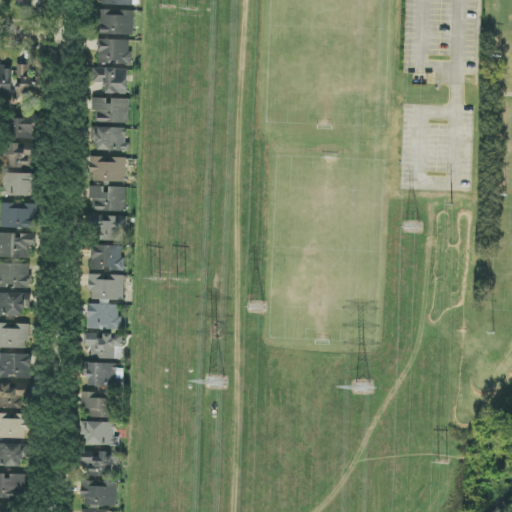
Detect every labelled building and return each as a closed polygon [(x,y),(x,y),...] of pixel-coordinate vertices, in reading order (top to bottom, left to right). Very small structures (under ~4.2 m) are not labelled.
[(134,35),(135,11),(99,10),(98,34),(134,35)] [(132,40),(99,40),(98,64),(131,64),(132,40)] [(40,77),(31,77),(31,65),(17,65),(18,96),(41,95),(40,77)] [(128,94),(128,69),(92,68),(92,83),(107,83),(106,94),(128,94)] [(129,124),(130,99),(110,99),(96,98),(96,123),(129,124)] [(40,117),(15,117),(14,138),(40,139),(40,117)] [(126,144),(126,129),(93,127),(92,150),(130,152),(130,144),(126,144)] [(29,169),(30,156),(35,156),(35,144),(7,143),(7,168),(29,169)] [(126,158),(90,157),(90,182),(126,182),(126,158)] [(2,196),(34,197),(34,174),(3,173),(2,196)] [(126,212),(127,188),(106,187),(90,186),(89,211),(126,212)] [(1,228),(36,229),(37,204),(2,203),(1,228)] [(0,233),(0,257),(29,258),(29,248),(36,248),(36,234),(20,234),(0,233)] [(124,246),(92,245),(91,270),(123,271),(124,246)] [(30,264),(0,263),(0,288),(29,289),(30,264)] [(125,275),(90,274),(90,299),(124,300),(125,275)] [(0,316),(24,317),(24,308),(31,308),(31,294),(0,292),(0,316)] [(121,305),(88,304),(88,329),(120,330),(121,305)] [(0,347),(28,349),(29,324),(0,323),(0,347)] [(91,358),(122,359),(123,335),(102,334),(85,333),(85,347),(92,347),(91,358)] [(0,378),(31,379),(32,354),(0,353),(0,378)] [(88,386),(105,386),(105,393),(82,392),(82,409),(91,409),(91,418),(114,418),(115,363),(88,363),(88,386)] [(29,415),(0,413),(0,408),(22,409),(22,397),(31,398),(31,384),(0,382),(0,437),(28,439),(29,415)] [(116,423),(86,422),(85,445),(115,445),(116,423)] [(0,466),(23,467),(23,444),(0,443),(0,466)] [(117,507),(118,480),(111,480),(111,465),(117,465),(118,454),(97,454),(97,451),(83,451),(82,506),(117,507)] [(26,475),(0,474),(0,498),(25,499),(26,475)]
